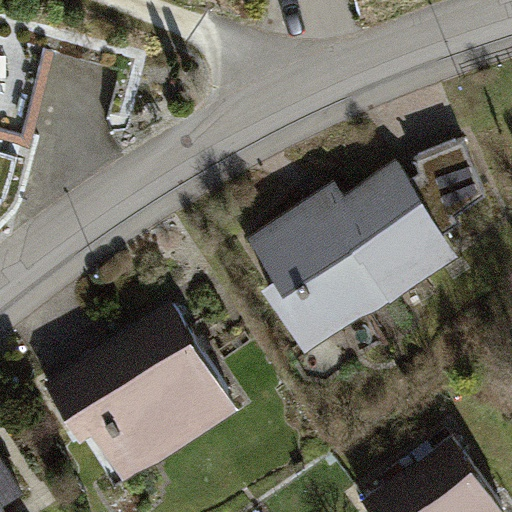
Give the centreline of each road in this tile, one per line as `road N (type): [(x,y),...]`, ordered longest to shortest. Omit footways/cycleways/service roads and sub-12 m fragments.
road 1 (residential): [(0,282),(153,171),(303,83),(511,12)]
road 2 (track): [(303,83),(221,38),(121,0)]
